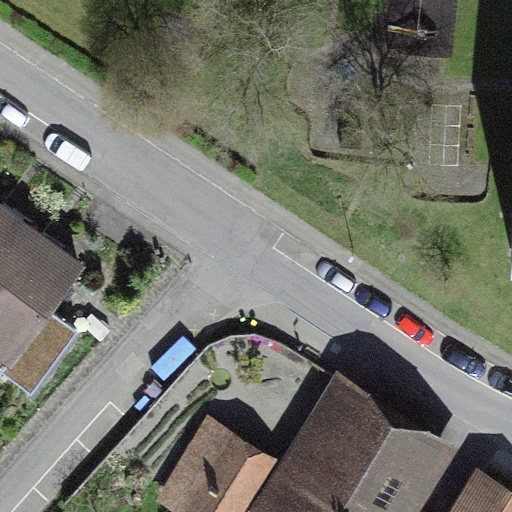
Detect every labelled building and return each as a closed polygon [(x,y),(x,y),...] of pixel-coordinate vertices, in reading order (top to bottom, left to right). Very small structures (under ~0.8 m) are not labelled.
[(0,289),(39,236),(0,207),(0,289)] [(84,268),(39,236),(0,289),(0,344),(11,353),(0,367),(0,369),(33,393),(79,329),(54,311),(84,268)] [(388,511),(435,437),(336,375),(335,376),(278,466),(248,511),(388,511)] [(248,511),(278,466),(230,435),(214,425),(168,495),(194,511),(248,511)] [(511,511),(511,496),(484,477),(462,511),(511,511)]
